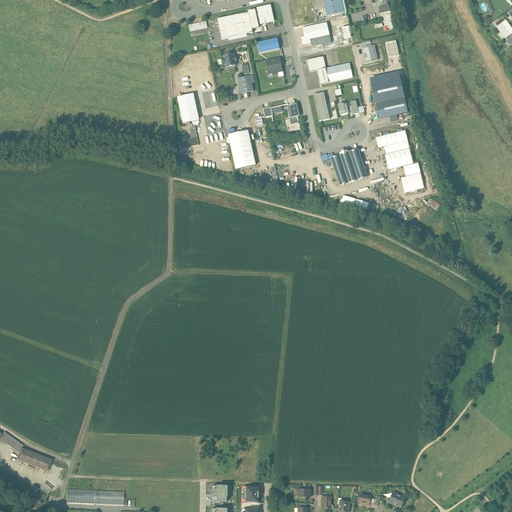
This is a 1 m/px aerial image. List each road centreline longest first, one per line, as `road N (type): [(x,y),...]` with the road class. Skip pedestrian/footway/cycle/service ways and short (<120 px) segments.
road 1 (track): [(54,511),(126,304),(168,270),(171,177)]
road 2 (track): [(269,483),(289,284),(275,274),(168,270)]
road 3 (track): [(69,474),(269,483)]
road 4 (residential): [(162,0),(171,177)]
